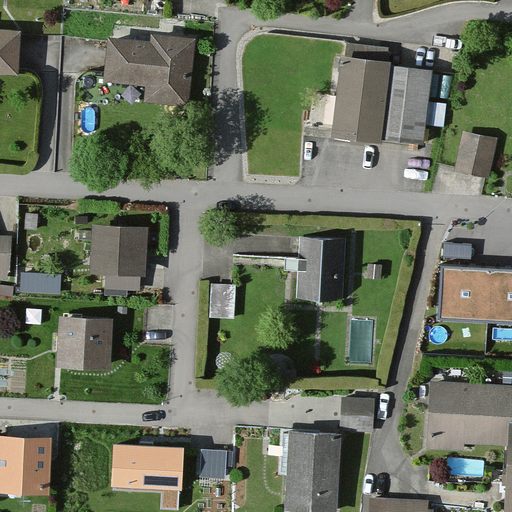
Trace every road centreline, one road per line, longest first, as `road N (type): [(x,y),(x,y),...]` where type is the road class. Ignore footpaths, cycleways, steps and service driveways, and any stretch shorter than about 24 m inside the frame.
road 1 (residential): [(0,410),(177,421),(191,193)]
road 2 (residential): [(441,207),(191,193)]
road 3 (residential): [(191,193),(0,182)]
